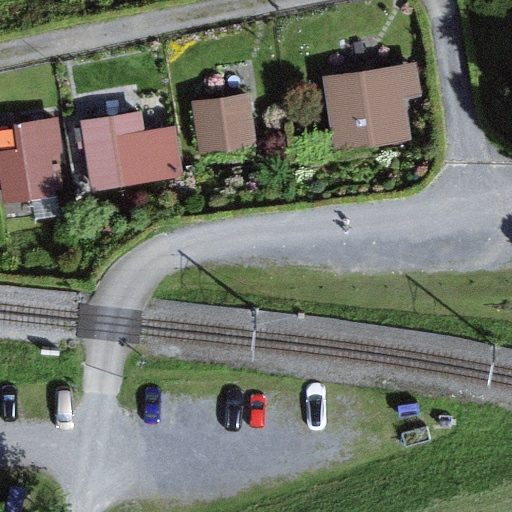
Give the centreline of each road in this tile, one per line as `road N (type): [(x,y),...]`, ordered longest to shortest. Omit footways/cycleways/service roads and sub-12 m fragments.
road 1 (track): [(511,196),(203,244),(146,264),(118,300),(79,511)]
road 2 (track): [(0,56),(267,0)]
road 3 (track): [(442,0),(465,151),(485,203)]
